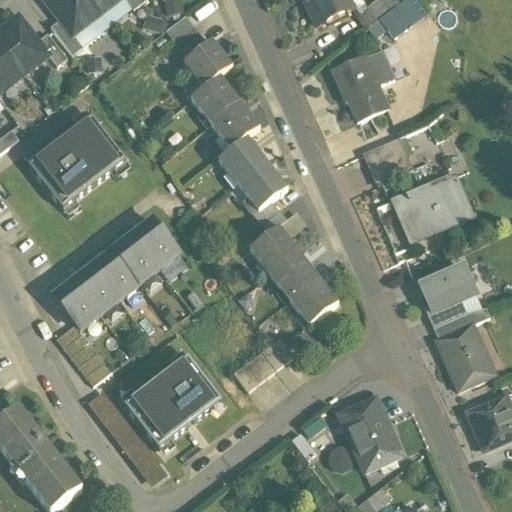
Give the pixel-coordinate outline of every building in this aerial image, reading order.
[(84,0),(46,0),(42,4),(73,43),(101,21),(84,0)] [(84,0),(101,21),(127,0),(84,0)] [(346,0),(302,0),(317,32),(354,15),(346,0)] [(399,9),(391,0),(390,0),(383,6),(391,15),(399,9)] [(383,6),(380,2),(359,20),(367,34),(379,25),(391,15),(383,6)] [(168,20),(183,17),(181,3),(166,6),(168,20)] [(406,35),(391,15),(379,25),(387,34),(395,44),(406,35)] [(186,22),(167,37),(174,46),(193,32),(186,22)] [(18,23),(0,37),(0,53),(23,83),(49,63),(18,23)] [(379,25),(367,34),(375,44),(387,34),(379,25)] [(193,32),(174,46),(181,55),(200,41),(193,32)] [(200,41),(181,55),(188,65),(207,51),(200,41)] [(233,73),(212,47),(207,51),(188,65),(183,69),(204,96),(220,83),(233,73)] [(0,53),(0,100),(23,83),(0,53)] [(382,57),(366,64),(379,92),(394,85),(382,57)] [(366,63),(333,78),(344,102),(346,101),(358,128),(389,115),(379,92),(366,64),(366,63)] [(220,83),(204,96),(191,105),(211,131),(240,108),(220,83)] [(260,135),(240,108),(211,131),(231,157),(247,144),(260,135)] [(125,168),(90,122),(28,170),(63,215),(125,168)] [(247,144),(231,157),(218,167),(259,218),(287,196),(247,144)] [(399,144),(366,158),(381,192),(405,181),(398,166),(407,162),(399,144)] [(454,187),(400,210),(416,247),(471,224),(454,187)] [(281,216),(263,230),(270,239),(278,233),(288,225),(281,216)] [(153,227),(133,242),(159,276),(179,260),(153,227)] [(270,239),(249,256),(270,282),(299,259),(278,233),(270,239)] [(133,242),(113,257),(139,291),(159,276),(133,242)] [(113,257),(94,272),(120,306),(139,291),(113,257)] [(318,284),(299,259),(270,282),(290,307),(318,284)] [(94,272),(74,287),(100,321),(120,306),(94,272)] [(463,273),(420,292),(429,313),(433,322),(461,309),(476,302),(463,273)] [(339,310),(318,284),(290,307),(310,333),(339,310)] [(74,287),(54,302),(81,336),(100,321),(74,287)] [(461,309),(433,322),(429,313),(425,315),(434,335),(466,320),(461,309)] [(466,320),(434,335),(439,346),(473,330),(473,331),(490,324),(486,314),(468,319),(466,320)] [(439,346),(435,348),(458,399),(496,381),(473,331),(473,330),(439,346)] [(75,333),(57,346),(93,394),(111,380),(75,333)] [(295,362),(280,343),(270,351),(285,370),(295,362)] [(285,370),(270,351),(261,358),(276,377),(285,370)] [(276,377),(261,358),(252,365),(267,384),(276,377)] [(221,406),(187,363),(125,411),(158,454),(221,406)] [(252,365),(234,379),(248,399),(267,384),(252,365)] [(151,493),(168,481),(106,395),(89,407),(151,493)] [(511,418),(506,404),(468,421),(485,458),(511,445),(511,418)] [(375,406),(339,422),(365,480),(401,464),(375,406)] [(59,511),(81,495),(18,414),(0,427),(0,454),(44,511),(59,511)] [(314,458),(300,440),(291,446),(305,464),(314,458)] [(83,461),(70,472),(85,490),(98,478),(83,461)] [(380,495),(366,505),(371,511),(380,511),(389,506),(380,495)]
